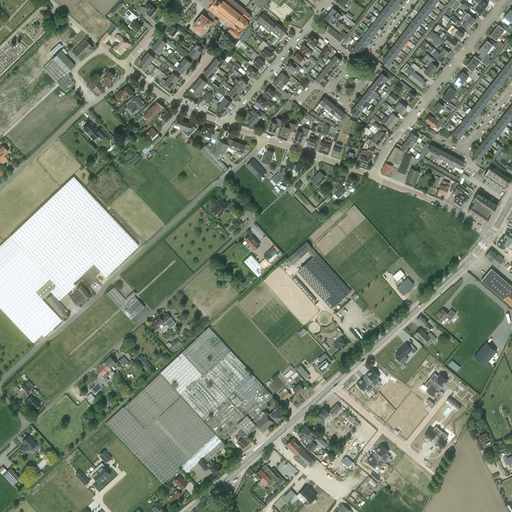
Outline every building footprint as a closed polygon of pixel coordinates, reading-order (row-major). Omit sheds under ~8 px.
[(214,17),(216,15),(231,27),(227,31),(236,38),(240,33),(239,32),(242,27),(243,28),(246,27),(248,24),(249,21),(248,21),(251,17),(249,14),(245,11),(246,10),(233,0),(212,0),(212,1),(213,2),(208,8),(211,11),(206,17),(202,14),(192,26),(197,30),(203,34),(206,36),(209,33),(207,30),(208,28),(211,24),(214,26),(218,21),(214,17)] [(254,0),(259,4),(257,6),(261,9),(268,0),(254,0)] [(395,8),(398,3),(393,0),(390,0),(388,3),(395,8)] [(455,11),(461,3),(456,0),(455,0),(450,7),(455,11)] [(482,0),(478,0),(476,3),(484,9),(488,4),(482,0)] [(112,14),(123,4),(119,1),(109,11),(112,14)] [(428,1),(424,6),(431,11),(435,6),(428,1)] [(143,14),(146,11),(146,12),(147,12),(147,13),(149,14),(148,15),(150,16),(151,16),(156,10),(149,3),(145,7),(143,6),(142,7),(139,11),(141,12),(143,14)] [(391,13),(395,8),(388,3),(384,8),(391,13)] [(480,14),(484,9),(476,3),(472,8),(480,14)] [(427,16),(431,11),(424,6),(421,11),(427,16)] [(333,8),(329,13),(335,17),(336,15),(340,17),(342,15),(333,8)] [(387,18),(391,13),(384,8),(380,13),(387,18)] [(142,28),(142,27),(142,26),(132,17),(134,14),(128,9),(125,13),(129,17),(127,18),(132,22),(128,26),(131,29),(132,28),(137,32),(139,29),(140,30),(142,28)] [(421,11),(417,16),(423,21),(427,16),(421,11)] [(462,16),(463,18),(472,25),(476,20),(466,11),(462,16)] [(336,19),(335,17),(329,13),(325,18),(334,25),(336,22),(334,21),(336,19)] [(383,23),(387,18),(380,13),(377,18),(383,23)] [(256,21),(260,25),(267,17),(262,14),(256,21)] [(468,30),(472,25),(463,18),(460,22),(452,15),(449,18),(456,24),(460,27),(461,24),(468,30)] [(508,24),(511,19),(506,15),(502,20),(508,24)] [(419,26),(423,21),(417,16),(413,21),(419,26)] [(271,21),(267,17),(260,25),(263,27),(261,29),(263,30),(265,29),(271,21)] [(379,28),(383,23),(377,18),(373,23),(379,28)] [(276,25),(271,21),(265,29),(270,33),(271,31),(276,25)] [(413,21),(409,26),(416,30),(419,26),(413,21)] [(376,33),(379,28),(373,23),(369,28),(376,33)] [(276,25),(271,31),(274,34),(273,35),(275,36),(282,27),(277,24),(276,25)] [(117,27),(114,25),(107,32),(101,39),(105,43),(111,36),(111,35),(117,27)] [(169,34),(172,37),(175,32),(176,32),(178,30),(174,27),(170,25),(169,26),(170,26),(166,30),(170,33),(169,34)] [(494,30),(500,35),(504,30),(498,25),(494,30)] [(405,30),(412,35),(416,30),(409,26),(405,30)] [(282,27),(275,36),(277,38),(278,37),(280,39),(287,31),(282,27)] [(372,38),(376,33),(369,28),(365,33),(372,38)] [(450,34),(453,36),(454,35),(460,39),(464,35),(455,28),(450,34)] [(405,30),(402,35),(408,40),(412,35),(405,30)] [(503,37),(500,35),(494,30),(490,35),(498,41),(496,44),(501,48),(504,45),(499,41),(503,37)] [(445,41),(443,39),(442,39),(436,33),(436,34),(432,31),(429,33),(433,36),(440,42),(442,44),(444,42),(445,41)] [(368,43),(372,38),(365,33),(362,38),(368,43)] [(115,41),(116,41),(111,47),(120,55),(129,44),(120,36),(119,36),(118,35),(116,35),(114,38),(115,39),(116,40),(115,41)] [(311,35),(307,40),(314,46),(316,43),(319,46),(321,43),(311,35)] [(398,40),(404,45),(408,40),(402,35),(398,40)] [(255,38),(261,43),(258,47),(263,51),(260,55),(267,60),(272,54),(265,49),(268,45),(257,36),(255,38)] [(440,42),(433,36),(431,39),(434,41),(433,42),(438,45),(440,42)] [(445,41),(444,42),(453,49),(458,43),(449,36),(445,41)] [(156,43),(162,48),(164,50),(166,47),(164,45),(166,43),(160,38),(156,43)] [(364,48),(368,43),(362,38),(358,43),(364,48)] [(72,51),(81,60),(93,48),(84,39),(72,51)] [(190,46),(199,53),(203,48),(200,46),(201,44),(195,39),(194,41),(196,43),(194,46),(192,44),(190,46)] [(360,53),(364,48),(358,43),(355,40),(351,45),(350,44),(347,49),(354,54),(357,50),(360,53)] [(404,45),(398,40),(394,45),(401,50),(404,45)] [(482,46),(488,50),(490,52),(494,47),(486,40),(482,46)] [(158,53),(162,48),(156,43),(152,48),(158,53)] [(310,46),(308,48),(304,44),(300,49),(306,54),(308,52),(311,54),(314,49),(310,46)] [(178,45),(176,47),(186,55),(188,53),(183,49),(178,45)] [(390,50),(397,55),(401,50),(394,45),(390,50)] [(191,50),(188,53),(195,59),(199,53),(190,46),(188,48),(191,50)] [(319,53),(322,55),(327,48),(325,46),(319,53)] [(439,48),(437,51),(446,58),(450,53),(441,46),(439,48)] [(486,57),(484,59),(489,63),(491,61),(488,58),(490,56),(486,53),(488,50),(482,46),(478,51),(486,57)] [(184,58),(186,55),(176,47),(174,49),(179,53),(184,58)] [(63,48),(43,68),(66,92),(75,85),(70,80),(72,78),(67,73),(74,66),(65,55),(67,53),(63,48)] [(390,50),(387,55),(393,60),(397,55),(390,50)] [(442,62),(446,58),(437,51),(435,53),(433,55),(442,62)] [(148,52),(144,57),(150,63),(154,58),(148,52)] [(255,61),(253,64),(259,69),(264,63),(258,58),(259,56),(254,52),(250,56),(255,61)] [(304,57),(303,58),(297,53),(293,58),(299,63),(301,61),(304,63),(307,59),(304,57)] [(438,67),(432,63),(435,60),(427,54),(424,57),(429,60),(427,63),(425,65),(428,68),(434,72),(438,67)] [(335,55),(331,60),(337,65),(341,60),(335,55)] [(393,60),(387,55),(383,60),(386,62),(384,65),(389,70),(393,64),(391,63),(393,60)] [(314,65),(317,61),(311,56),(308,59),(314,65)] [(474,56),(470,61),(476,66),(480,61),(474,56)] [(152,64),(150,63),(144,57),(140,62),(146,68),(149,64),(150,66),(152,64)] [(184,58),(180,63),(187,68),(191,63),(184,58)] [(212,63),(219,68),(222,64),(223,65),(226,64),(227,63),(221,58),(219,60),(216,58),(212,63)] [(333,70),(337,65),(331,60),(327,65),(333,70)] [(474,72),(472,75),(477,79),(479,76),(476,74),(478,71),(474,68),(476,66),(470,61),(466,66),(474,72)] [(290,62),(286,68),(291,73),(295,69),(298,72),(301,68),(294,62),(292,64),(290,62)] [(183,73),(187,68),(180,63),(176,68),(183,73)] [(212,63),(208,68),(215,73),(219,68),(212,63)] [(248,70),(245,73),(252,78),(256,72),(246,64),(244,67),(248,70)] [(327,65),(323,70),(330,75),(333,70),(327,65)] [(408,77),(411,79),(421,88),(426,83),(423,80),(416,74),(414,72),(415,70),(409,65),(404,70),(410,75),(408,77)] [(509,75),(511,71),(511,69),(506,65),(502,70),(509,75)] [(150,74),(152,76),(158,69),(156,67),(150,74)] [(430,77),(434,72),(428,68),(426,70),(423,67),(421,70),(424,72),(424,73),(430,77)] [(204,73),(210,78),(213,75),(215,78),(217,75),(215,73),(208,68),(204,73)] [(158,69),(152,76),(154,78),(158,73),(160,75),(162,72),(160,71),(158,69)] [(102,84),(105,87),(106,86),(112,80),(111,79),(114,76),(110,72),(109,72),(107,70),(104,73),(106,75),(104,78),(106,80),(102,84)] [(323,70),(319,75),(325,80),(330,75),(323,70)] [(505,80),(509,75),(502,70),(499,75),(505,80)] [(172,72),(168,77),(175,83),(179,78),(172,72)] [(278,77),(286,84),(289,80),(287,79),(288,78),(287,77),(282,72),(278,77)] [(458,77),(464,81),(467,79),(469,80),(470,80),(472,79),(475,81),(477,79),(472,75),(470,77),(462,72),(458,77)] [(382,73),(378,78),(384,83),(388,78),(390,80),(393,77),(387,73),(385,76),(382,73)] [(322,85),(325,80),(319,75),(315,80),(322,85)] [(501,85),(505,80),(499,75),(495,80),(501,85)] [(171,88),(175,83),(168,77),(165,81),(163,79),(160,83),(166,88),(168,86),(171,88)] [(203,88),(207,83),(200,77),(196,82),(203,88)] [(281,89),(286,84),(278,77),(273,83),(276,85),(275,87),(284,96),(286,93),(281,89)] [(460,86),(464,81),(458,77),(454,82),(460,86)] [(215,82),(210,78),(209,80),(218,88),(219,86),(215,82)] [(234,81),(237,83),(243,89),(247,83),(241,78),(239,81),(236,79),(234,81)] [(301,84),(306,88),(310,82),(305,78),(301,84)] [(380,88),(384,83),(378,78),(374,83),(380,88)] [(211,86),(216,90),(218,88),(209,80),(207,83),(211,86)] [(497,90),(501,85),(495,80),(491,85),(497,90)] [(101,90),(105,87),(102,84),(99,81),(95,85),(101,90)] [(399,84),(407,90),(405,93),(407,95),(405,98),(411,103),(415,97),(411,93),(413,90),(401,81),(399,84)] [(201,90),(203,88),(196,82),(192,87),(195,90),(193,92),(198,96),(202,91),(201,90)] [(237,83),(233,88),(239,93),(243,89),(237,83)] [(374,83),(370,88),(377,93),(380,88),(374,83)] [(493,95),(497,90),(491,85),(487,90),(493,95)] [(124,95),(127,98),(134,93),(128,86),(122,91),(121,90),(115,95),(119,100),(124,95)] [(224,90),(219,86),(218,88),(227,95),(228,93),(224,90)] [(239,93),(233,88),(230,86),(228,88),(231,90),(229,93),(235,98),(239,93)] [(269,87),(264,93),(271,99),(273,96),(277,99),(282,94),(276,89),(274,91),(269,87)] [(450,87),(446,92),(452,97),(456,92),(450,87)] [(225,98),(227,95),(218,88),(216,90),(225,98)] [(373,98),(377,93),(370,88),(366,92),(373,98)] [(490,100),(493,95),(487,90),(483,95),(490,100)] [(366,92),(362,97),(369,102),(373,98),(366,92)] [(448,102),(452,97),(446,92),(442,97),(448,102)] [(398,97),(392,93),(389,97),(395,102),(398,97)] [(486,105),(490,100),(483,95),(479,100),(486,105)] [(144,105),(143,104),(143,103),(144,102),(143,102),(143,101),(142,101),(142,100),(141,100),(140,100),(138,97),(132,102),(132,103),(127,107),(132,113),(137,108),(139,109),(144,105)] [(319,103),(324,107),(329,101),(324,97),(319,103)] [(358,102),(365,107),(367,109),(371,104),(369,102),(362,97),(358,102)] [(225,98),(221,103),(227,108),(231,103),(225,98)] [(260,98),(255,103),(262,109),(265,106),(269,109),(273,104),(267,99),(265,102),(260,98)] [(482,110),(486,105),(479,100),(476,105),(482,110)] [(334,105),(329,101),(324,107),(329,111),(334,105)] [(157,102),(144,114),(150,121),(163,108),(157,102)] [(358,102),(355,107),(361,112),(365,107),(358,102)] [(391,116),(389,118),(395,123),(399,118),(392,113),(395,110),(384,102),(383,104),(389,108),(386,112),(391,116)] [(399,102),(394,108),(402,114),(407,108),(399,102)] [(446,108),(438,102),(434,109),(438,112),(441,109),(444,111),(446,108)] [(223,113),(227,108),(221,103),(217,107),(223,113)] [(120,114),(126,108),(123,105),(117,111),(120,114)] [(329,111),(334,115),(339,109),(334,105),(329,111)] [(478,114),(482,110),(476,105),(472,109),(478,114)] [(357,117),(361,112),(355,107),(351,112),(357,117)] [(263,113),(257,109),(256,112),(252,109),(250,112),(253,115),(248,122),(253,126),(263,113)] [(346,115),(339,109),(334,115),(341,121),(346,115)] [(474,119),(478,114),(472,109),(468,114),(474,119)] [(163,125),(172,117),(171,115),(171,114),(170,113),(169,113),(167,111),(161,116),(164,120),(162,122),(163,122),(161,124),(163,125)] [(509,121),(511,118),(511,115),(507,111),(503,116),(509,121)] [(471,124),(474,119),(468,114),(464,119),(471,124)] [(442,124),(444,126),(446,123),(444,122),(444,121),(441,119),(440,118),(437,121),(434,118),(429,115),(425,121),(431,125),(430,126),(434,129),(435,127),(438,129),(439,129),(442,124)] [(395,123),(389,118),(385,116),(381,121),(391,129),(395,123)] [(503,116),(499,121),(506,126),(509,121),(503,116)] [(174,127),(183,130),(185,123),(183,121),(184,119),(178,117),(174,127)] [(271,122),(268,130),(275,132),(277,126),(280,127),(283,120),(276,118),(275,123),(271,122)] [(379,130),(375,135),(382,140),(383,140),(384,139),(385,139),(385,138),(385,137),(384,137),(386,134),(383,132),(386,129),(377,122),(372,118),(369,121),(374,125),(373,126),(379,130)] [(467,129),(471,124),(464,119),(460,124),(467,129)] [(188,124),(185,123),(183,130),(182,132),(184,132),(188,137),(196,129),(194,127),(195,123),(189,121),(188,124)] [(502,131),(506,126),(499,121),(496,126),(502,131)] [(284,126),(281,134),(288,137),(290,131),(293,132),(296,125),(289,122),(287,128),(284,126)] [(97,137),(100,139),(105,134),(100,128),(97,131),(96,129),(95,129),(89,123),(83,129),(94,140),(97,137)] [(331,126),(325,123),(322,132),(328,134),(331,126)] [(463,134),(467,129),(460,124),(457,129),(463,134)] [(215,144),(217,140),(220,133),(215,131),(214,134),(212,134),(213,130),(204,126),(201,134),(212,138),(211,142),(215,144)] [(496,126),(492,131),(498,136),(502,131),(496,126)] [(294,139),(294,140),(295,141),(296,141),(297,141),(298,140),(301,141),(303,135),(306,136),(309,129),(302,127),(301,132),(297,131),(294,139)] [(459,139),(463,134),(457,129),(453,134),(459,139)] [(155,136),(149,130),(146,133),(151,139),(155,136)] [(409,138),(415,142),(418,144),(420,142),(417,140),(419,137),(422,139),(424,137),(419,133),(417,131),(415,134),(413,132),(409,138)] [(494,141),(498,136),(492,131),(488,136),(494,141)] [(372,147),(375,143),(378,145),(380,143),(381,143),(382,142),(382,141),(382,140),(375,135),(372,132),(366,140),(365,142),(372,147)] [(153,145),(161,137),(158,134),(150,142),(153,145)] [(309,137),(307,143),(315,146),(317,140),(313,139),(314,135),(311,134),(310,137),(309,137)] [(488,136),(484,141),(490,146),(494,141),(488,136)] [(125,147),(130,140),(127,138),(122,145),(125,147)] [(411,147),(415,142),(409,138),(405,142),(411,147)] [(331,140),(328,140),(325,139),(324,142),(321,141),(319,147),(327,150),(331,140)] [(227,147),(237,151),(239,143),(229,140),(227,144),(220,140),(220,141),(217,140),(215,144),(211,142),(207,147),(206,146),(202,150),(224,174),(228,169),(219,160),(225,154),(227,147)] [(487,151),(490,146),(484,141),(480,146),(487,151)] [(411,147),(405,142),(401,147),(409,154),(411,151),(409,150),(411,147)] [(246,145),(239,143),(237,151),(243,153),(246,145)] [(335,143),(332,152),(339,154),(342,145),(335,143)] [(427,152),(433,155),(437,147),(434,145),(433,146),(431,144),(427,152)] [(386,162),(382,171),(389,174),(394,163),(399,166),(397,171),(405,174),(412,156),(404,153),(405,152),(395,146),(387,161),(386,162)] [(480,146),(476,151),(483,156),(487,151),(480,146)] [(349,147),(346,156),(353,159),(354,156),(355,156),(358,148),(353,147),(352,148),(349,147)] [(361,149),(359,155),(361,156),(359,161),(363,163),(363,164),(366,165),(367,165),(369,159),(370,159),(372,154),(373,154),(374,149),(369,147),(367,151),(361,149)] [(437,147),(433,155),(432,157),(434,158),(436,156),(438,157),(442,150),(441,149),(439,148),(438,148),(437,148),(437,147)] [(438,157),(444,160),(447,153),(442,150),(438,157)] [(262,161),(270,164),(274,153),(267,151),(266,155),(265,154),(262,161)] [(481,158),(483,156),(476,151),(473,155),(476,158),(473,161),(479,165),(483,160),(481,158)] [(141,157),(137,153),(129,161),(133,165),(141,157)] [(446,161),(449,163),(453,156),(447,153),(444,160),(443,162),(445,163),(446,161)] [(449,163),(455,166),(458,159),(453,156),(449,163)] [(303,163),(298,162),(297,162),(295,162),(296,161),(288,158),(286,165),(300,171),(303,163)] [(464,162),(458,159),(455,166),(460,169),(464,162)] [(253,160),(247,166),(259,178),(265,172),(253,160)] [(197,186),(207,177),(204,174),(206,171),(207,172),(212,167),(206,161),(201,166),(204,169),(201,171),(201,170),(200,171),(198,169),(195,172),(197,174),(194,177),(192,179),(191,180),(197,186)] [(511,162),(509,166),(506,164),(505,166),(500,162),(497,166),(504,172),(506,169),(508,170),(509,169),(511,171),(511,162)] [(507,180),(490,168),(491,166),(490,166),(484,176),(505,190),(511,181),(508,178),(507,180)] [(411,168),(408,175),(406,181),(415,184),(419,171),(411,168)] [(311,182),(317,187),(326,177),(320,172),(311,182)] [(334,180),(332,183),(337,185),(338,182),(339,182),(342,174),(335,172),(332,180),(334,180)] [(278,173),(271,179),(276,184),(283,178),(278,173)] [(437,187),(440,177),(434,175),(432,185),(437,187)] [(40,208),(9,236),(10,236),(0,245),(0,307),(33,343),(42,335),(44,337),(62,320),(42,299),(50,291),(59,300),(65,295),(65,294),(74,286),(72,283),(93,263),(106,277),(138,246),(73,177),(40,208)] [(342,186),(338,190),(334,193),(339,198),(347,191),(346,191),(347,189),(348,190),(350,188),(350,187),(355,189),(358,180),(355,179),(354,179),(352,178),(349,177),(345,189),(342,186)] [(459,184),(455,189),(453,193),(457,196),(454,201),(462,206),(466,199),(465,199),(467,197),(462,194),(466,189),(465,188),(467,186),(464,184),(466,180),(462,177),(459,184)] [(441,184),(438,192),(446,195),(449,187),(450,183),(442,180),(441,184)] [(474,201),(467,211),(485,223),(490,216),(489,215),(491,212),(492,213),(497,206),(477,193),(473,200),(474,201)] [(223,212),(228,207),(220,199),(215,203),(217,205),(210,211),(215,216),(221,210),(223,212)] [(315,211),(311,215),(315,219),(319,215),(315,211)] [(242,224),(236,218),(231,222),(237,228),(242,224)] [(502,237),(511,243),(511,241),(511,233),(507,230),(503,236),(504,236),(503,238),(502,237)] [(252,248),(254,246),(256,248),(260,245),(250,235),(245,240),(252,248)] [(502,237),(496,245),(503,250),(506,246),(508,247),(511,243),(502,237)] [(313,257),(297,271),(331,309),(351,292),(306,242),(287,259),(292,265),(308,251),(313,257)] [(278,252),(273,247),(264,256),(268,261),(278,252)] [(440,247),(436,251),(443,259),(447,255),(440,247)] [(496,267),(503,259),(491,249),(485,256),(496,267)] [(439,262),(443,259),(436,251),(432,255),(432,254),(431,254),(439,263),(440,263),(439,262)] [(258,276),(265,269),(250,254),(243,261),(258,276)] [(427,258),(435,267),(439,263),(431,254),(427,258)] [(427,258),(423,261),(431,270),(435,267),(427,258)] [(427,274),(431,270),(423,261),(419,265),(427,274)] [(511,293),(510,292),(511,290),(511,286),(491,268),(481,281),(503,300),(511,307),(511,293)] [(397,281),(405,274),(400,269),(393,276),(397,281)] [(294,277),(291,279),(312,302),(315,299),(294,277)] [(407,278),(404,281),(403,280),(400,282),(401,283),(400,284),(407,292),(412,288),(411,287),(413,284),(407,278)] [(70,298),(76,305),(85,298),(85,299),(89,295),(81,286),(77,289),(78,291),(70,298)] [(139,300),(134,295),(136,294),(134,291),(125,299),(114,287),(106,294),(130,320),(145,307),(139,300)] [(68,313),(52,294),(46,299),(62,318),(68,313)] [(437,314),(434,317),(441,323),(444,320),(447,317),(450,320),(456,313),(451,309),(447,314),(442,309),(438,314),(437,314)] [(156,332),(160,328),(162,330),(167,325),(170,329),(176,324),(171,318),(167,313),(161,318),(160,316),(151,323),(154,327),(153,328),(156,332)] [(428,325),(426,323),(428,321),(421,315),(417,319),(424,325),(426,327),(429,331),(432,327),(428,325)] [(256,425),(267,415),(262,410),(275,398),(209,327),(160,373),(225,443),(241,429),(247,435),(257,426),(256,425)] [(415,334),(424,343),(430,338),(433,341),(436,338),(430,332),(427,335),(420,329),(415,334)] [(179,335),(177,333),(170,339),(173,341),(179,335)] [(345,347),(347,345),(341,338),(333,345),(339,351),(344,347),(345,347)] [(486,342),(474,356),(485,365),(497,351),(486,342)] [(399,355),(396,357),(399,361),(402,364),(405,361),(407,359),(405,356),(405,355),(411,350),(414,353),(417,350),(412,344),(409,346),(406,343),(396,352),(399,355)] [(321,363),(317,367),(322,372),(330,365),(329,364),(332,361),(325,353),(322,356),(324,358),(321,361),(322,362),(321,363)] [(110,356),(104,362),(111,368),(116,363),(110,356)] [(118,361),(124,367),(127,364),(122,358),(118,361)] [(452,360),(448,365),(457,372),(461,367),(452,360)] [(142,364),(147,369),(151,366),(145,361),(142,364)] [(111,368),(104,362),(96,369),(100,373),(94,380),(98,383),(91,390),(95,394),(109,381),(106,378),(108,376),(106,373),(111,368)] [(290,365),(281,373),(289,382),(298,374),(290,365)] [(372,369),(367,374),(370,377),(367,379),(375,387),(381,382),(377,378),(379,377),(372,369)] [(310,375),(305,370),(301,374),(305,379),(310,375)] [(434,372),(429,379),(438,386),(440,383),(443,386),(448,380),(440,374),(438,376),(434,372)] [(187,473),(198,463),(203,457),(208,462),(210,460),(226,446),(160,374),(124,407),(123,407),(106,423),(163,483),(181,467),(187,473)] [(362,378),(357,383),(364,390),(365,389),(369,393),(375,387),(367,379),(365,381),(362,378)] [(429,379),(424,385),(428,388),(427,390),(434,396),(439,391),(436,388),(438,386),(429,379)] [(30,389),(25,384),(21,387),(26,392),(30,389)] [(291,387),(293,389),(298,394),(304,389),(299,384),(296,387),(294,384),(291,387)] [(12,389),(16,393),(21,389),(17,385),(12,389)] [(284,400),(290,395),(287,391),(282,395),(281,396),(284,400)] [(86,396),(91,401),(94,398),(90,393),(86,396)] [(31,396),(24,402),(28,406),(30,404),(35,409),(40,405),(31,396)] [(329,413),(325,408),(324,408),(318,414),(325,421),(332,414),(334,416),(341,408),(337,404),(329,411),(330,412),(329,413)] [(256,425),(257,426),(262,432),(273,423),(271,420),(273,418),(277,422),(283,417),(277,410),(271,415),(269,413),(267,415),(256,425)] [(360,424),(349,415),(346,418),(357,427),(360,424)] [(312,441),(317,445),(321,448),(326,443),(325,443),(318,436),(315,440),(311,436),(313,434),(311,432),(312,431),(306,425),(302,429),(310,437),(312,441)] [(431,428),(424,436),(430,441),(433,438),(435,439),(442,431),(436,426),(433,429),(431,428)] [(302,429),(297,433),(303,439),(304,438),(306,441),(306,440),(310,444),(306,448),(311,452),(317,445),(312,441),(310,437),(302,429)] [(246,436),(241,431),(238,433),(239,434),(235,438),(238,441),(237,443),(242,449),(248,444),(243,438),(246,436)] [(437,441),(435,445),(441,449),(447,441),(445,440),(448,436),(442,431),(435,439),(437,441)] [(475,439),(480,450),(483,449),(482,446),(486,445),(485,443),(490,441),(486,433),(479,436),(480,438),(475,439)] [(38,446),(36,444),(37,444),(29,436),(27,437),(27,436),(24,439),(25,440),(23,441),(25,444),(24,445),(20,449),(25,453),(30,449),(31,450),(31,449),(33,451),(38,446)] [(304,468),(307,465),(309,468),(315,461),(302,450),(303,449),(293,438),(286,445),(296,455),(293,458),(304,468)] [(381,444),(376,450),(379,453),(377,455),(385,462),(391,456),(387,453),(388,451),(381,444)] [(105,450),(99,455),(106,463),(111,458),(105,450)] [(372,455),(367,460),(375,467),(376,465),(380,468),(385,462),(377,455),(375,457),(372,455)] [(345,456),(341,461),(349,469),(354,463),(345,456)] [(505,456),(499,459),(502,466),(508,463),(505,456)] [(212,463),(210,460),(208,462),(203,457),(198,463),(205,471),(208,468),(215,475),(221,468),(215,462),(214,462),(214,461),(212,463)] [(102,462),(95,468),(105,479),(110,474),(104,468),(106,467),(102,462)] [(275,475),(272,472),(265,465),(262,468),(261,468),(255,474),(265,484),(267,482),(270,485),(275,480),(272,477),(275,475)] [(95,468),(89,474),(93,478),(95,477),(100,483),(105,479),(95,468)] [(14,487),(21,480),(10,469),(3,475),(14,487)] [(80,470),(75,474),(85,485),(90,481),(80,470)] [(334,481),(323,472),(322,474),(332,483),(334,481)] [(380,478),(373,472),(371,474),(378,481),(380,478)] [(360,483),(363,486),(371,479),(368,475),(360,483)] [(168,496),(173,501),(181,494),(177,490),(180,488),(182,489),(187,485),(180,476),(174,481),(178,485),(172,491),(170,489),(166,492),(169,495),(168,496)] [(297,496),(300,498),(302,496),(306,499),(310,503),(317,496),(307,486),(297,496)] [(296,493),(291,489),(284,496),(288,501),(296,493)] [(134,511),(143,511),(153,503),(149,498),(134,511)]
